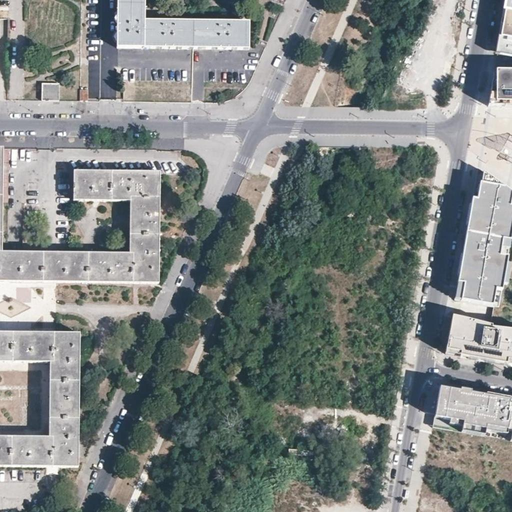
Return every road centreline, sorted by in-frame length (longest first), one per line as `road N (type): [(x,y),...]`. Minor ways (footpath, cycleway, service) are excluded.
road 1 (residential): [(258,127),(90,511)]
road 2 (residential): [(0,126),(258,127)]
road 3 (residential): [(462,132),(421,368)]
road 4 (residential): [(462,132),(258,127)]
road 5 (residential): [(421,368),(395,511)]
road 6 (residential): [(314,0),(258,127)]
road 7 (residential): [(486,0),(462,132)]
